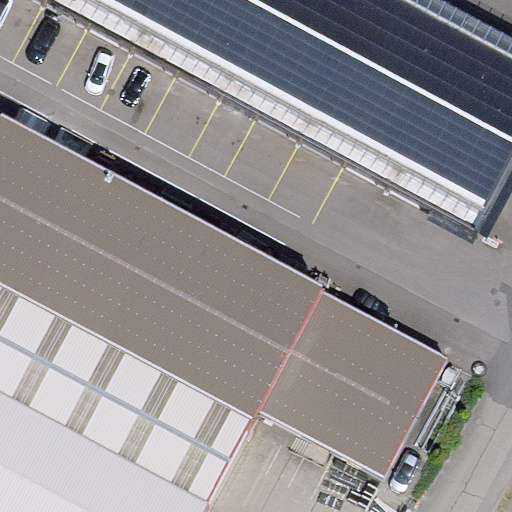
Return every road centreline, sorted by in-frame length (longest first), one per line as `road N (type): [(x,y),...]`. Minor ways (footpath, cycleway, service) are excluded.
road 1 (unknown): [(511,363),(0,75)]
road 2 (unclassified): [(511,399),(451,511)]
